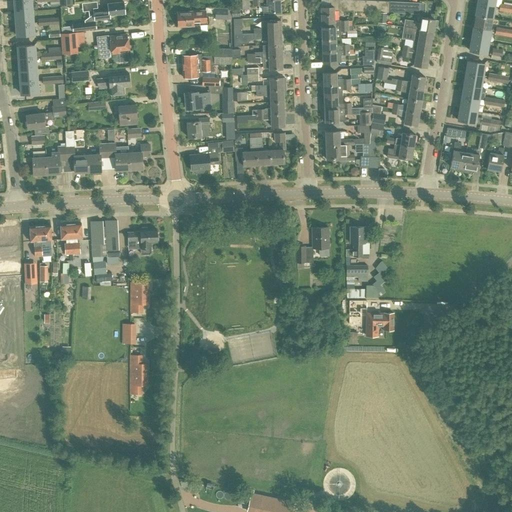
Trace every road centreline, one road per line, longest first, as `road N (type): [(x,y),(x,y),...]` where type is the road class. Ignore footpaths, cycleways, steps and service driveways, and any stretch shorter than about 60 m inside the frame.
road 1 (residential): [(511,261),(408,337),(498,500),(495,511)]
road 2 (residential): [(179,511),(170,463),(175,198)]
road 3 (residential): [(175,198),(156,0)]
road 4 (residential): [(423,193),(453,0)]
road 5 (residential): [(308,191),(300,0)]
road 6 (secondary): [(175,198),(16,206)]
road 7 (secondary): [(308,191),(175,198)]
